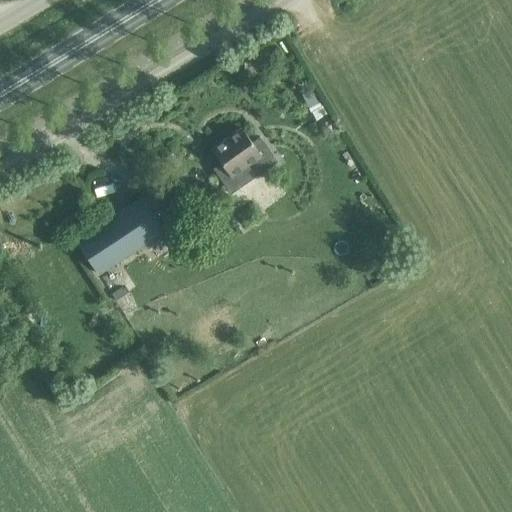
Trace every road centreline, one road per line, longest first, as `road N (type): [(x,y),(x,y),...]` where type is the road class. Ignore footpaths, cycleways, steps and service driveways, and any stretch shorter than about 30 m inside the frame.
road 1 (unclassified): [(0,169),(282,0)]
road 2 (primary): [(0,95),(158,0)]
